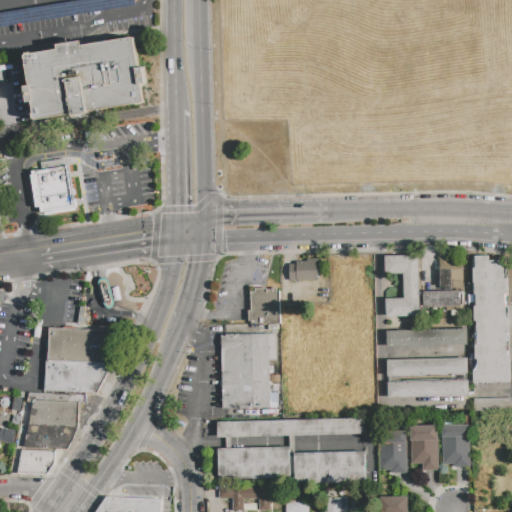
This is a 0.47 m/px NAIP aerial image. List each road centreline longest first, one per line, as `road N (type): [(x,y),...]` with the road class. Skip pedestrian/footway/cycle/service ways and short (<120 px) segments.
road 1 (primary): [(179,232),(155,330),(57,499)]
road 2 (secondary): [(205,230),(224,242),(400,232)]
road 3 (primary): [(205,230),(200,45)]
road 4 (primary): [(104,477),(137,427),(183,323)]
road 5 (secondary): [(179,232),(38,252)]
road 6 (secondary): [(328,211),(219,214),(205,230)]
road 7 (secondary): [(511,213),(382,210)]
road 8 (primary): [(176,110),(179,232)]
